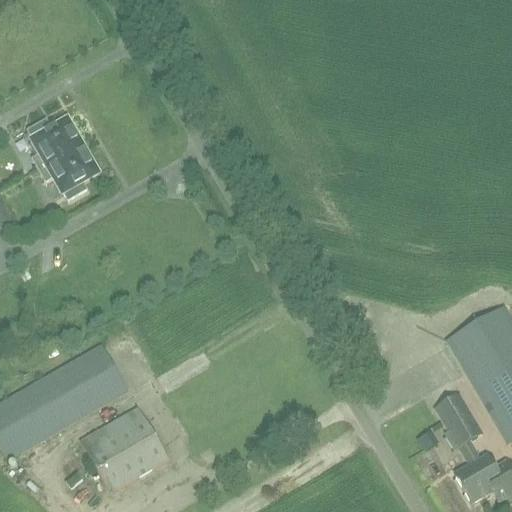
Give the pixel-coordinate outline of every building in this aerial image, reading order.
[(49,127),(45,121),(25,132),(29,139),(26,140),(35,155),(26,160),(35,175),(84,146),(67,117),(49,127)] [(83,187),(101,176),(84,146),(35,175),(43,190),(52,184),(60,199),(63,198),(67,204),(86,193),(83,187)] [(446,342),(506,447),(511,443),(511,324),(503,309),(446,342)] [(126,394),(100,348),(0,406),(0,449),(7,463),(126,394)] [(209,355),(170,380),(179,394),(218,369),(209,355)] [(482,435),(458,397),(436,411),(450,435),(470,468),(454,478),(471,506),(492,493),(498,503),(511,494),(511,473),(506,463),(494,471),(486,459),(479,463),(467,444),(482,435)] [(167,462),(136,411),(80,444),(110,496),(167,462)] [(430,434),(417,442),(426,457),(439,449),(430,434)]
